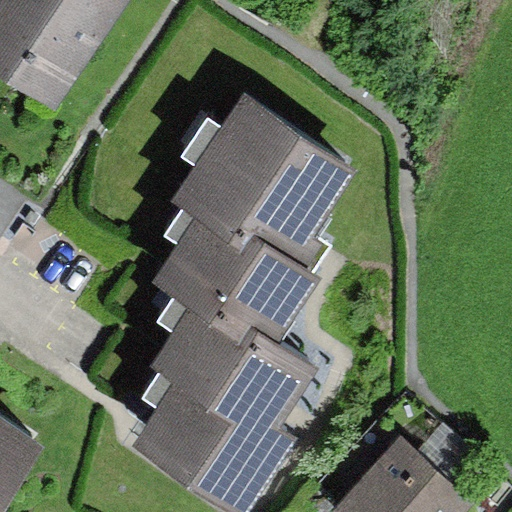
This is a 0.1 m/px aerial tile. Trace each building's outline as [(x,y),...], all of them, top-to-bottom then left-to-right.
[(0,0),(0,45),(57,84),(115,0),(0,0)] [(196,273),(273,324),(321,252),(305,241),(367,148),(247,68),(172,180),(198,197),(163,251),(196,273)] [(273,324),(196,273),(148,338),(175,357),(134,414),(240,491),(296,415),(276,401),(312,352),(273,324)] [(0,477),(41,417),(0,388),(0,477)] [(454,511),(475,490),(403,423),(332,498),(347,511),(454,511)]
